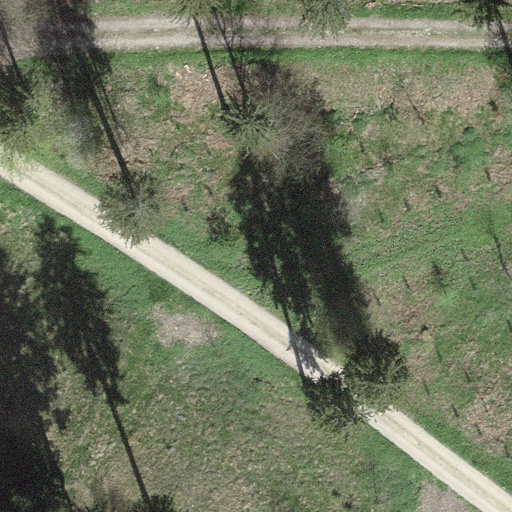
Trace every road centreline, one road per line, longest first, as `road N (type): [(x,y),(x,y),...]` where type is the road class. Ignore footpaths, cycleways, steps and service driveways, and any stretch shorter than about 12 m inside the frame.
road 1 (track): [(0,157),(497,511)]
road 2 (track): [(511,50),(0,36)]
